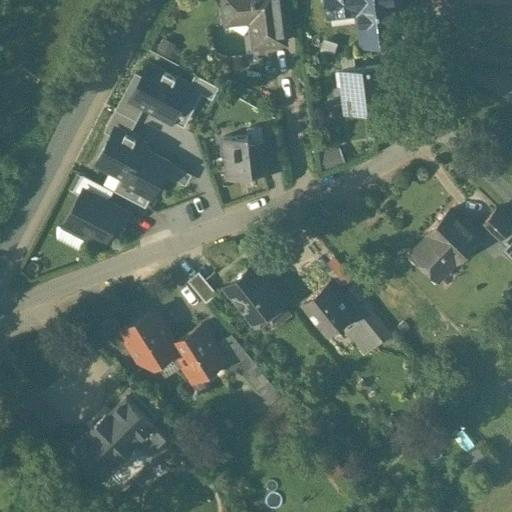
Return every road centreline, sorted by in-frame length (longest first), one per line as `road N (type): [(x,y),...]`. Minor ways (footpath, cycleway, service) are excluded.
road 1 (unclassified): [(0,307),(374,169),(427,116)]
road 2 (tertiary): [(0,258),(134,0)]
road 3 (unknown): [(312,189),(272,34)]
road 4 (unclassified): [(427,116),(450,68),(444,0)]
